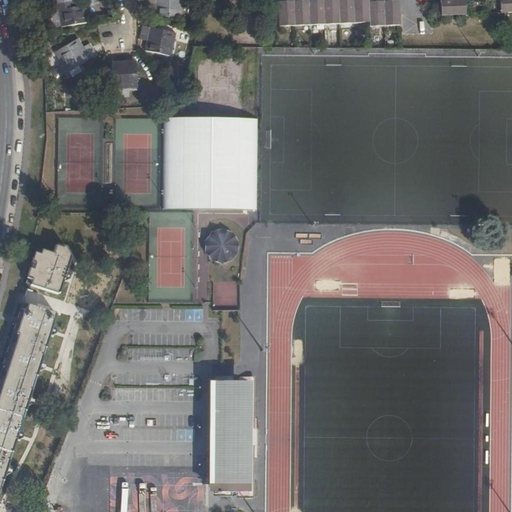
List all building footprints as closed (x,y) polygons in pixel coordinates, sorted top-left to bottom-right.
[(156,0),(156,6),(156,16),(181,17),(180,0),(156,0)] [(398,25),(396,1),(381,2),(366,2),(366,0),(324,0),(276,2),(277,27),(367,22),(368,26),(398,25)] [(437,0),(438,14),(461,14),(460,0),(437,0)] [(511,12),(511,0),(496,0),(496,13),(511,12)] [(78,1),(57,4),(61,27),(87,22),(84,6),(79,7),(78,1)] [(55,28),(61,27),(57,4),(51,5),(55,28)] [(143,26),(140,40),(149,42),(147,51),(169,56),(174,33),(143,26)] [(95,56),(92,50),(86,54),(82,48),(77,39),(55,51),(67,72),(95,56)] [(86,54),(92,50),(89,44),(82,48),(86,54)] [(112,64),(113,89),(137,87),(135,62),(112,64)] [(163,209),(258,210),(258,120),(164,119),(163,209)] [(43,218),(43,233),(74,234),(74,219),(43,218)] [(211,261),(222,264),(232,261),(238,252),(238,241),(231,233),(221,229),(211,233),(205,241),(205,252),(211,261)] [(53,254),(42,250),(40,255),(35,253),(27,278),(32,280),(31,285),(58,294),(58,293),(60,293),(63,281),(65,281),(68,281),(70,276),(67,273),(66,273),(71,258),(68,253),(65,247),(63,248),(56,246),(53,254)] [(35,307),(28,305),(26,310),(21,308),(0,373),(0,508),(1,505),(0,504),(0,489),(5,474),(8,475),(11,474),(13,469),(10,466),(8,466),(16,439),(18,440),(22,439),(23,435),(21,431),(19,431),(27,405),(29,406),(33,405),(35,400),(32,397),(30,396),(38,371),(40,371),(44,371),(45,366),(42,363),(41,362),(50,335),(52,335),(55,335),(57,330),(54,327),(52,326),(56,316),(54,315),(54,314),(47,311),(48,309),(36,305),(35,307)] [(257,457),(257,419),(253,419),(254,377),(241,377),(241,382),(214,382),(213,493),(240,493),(240,498),(253,498),(253,457),(257,457)]
